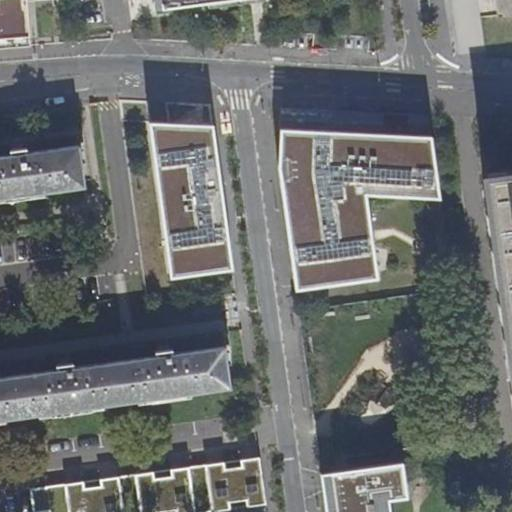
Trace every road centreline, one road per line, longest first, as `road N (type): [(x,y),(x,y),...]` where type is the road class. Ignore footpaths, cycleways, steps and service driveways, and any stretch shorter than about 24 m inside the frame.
road 1 (residential): [(297,511),(241,76)]
road 2 (residential): [(241,76),(126,69),(0,74)]
road 3 (residential): [(422,83),(241,76)]
